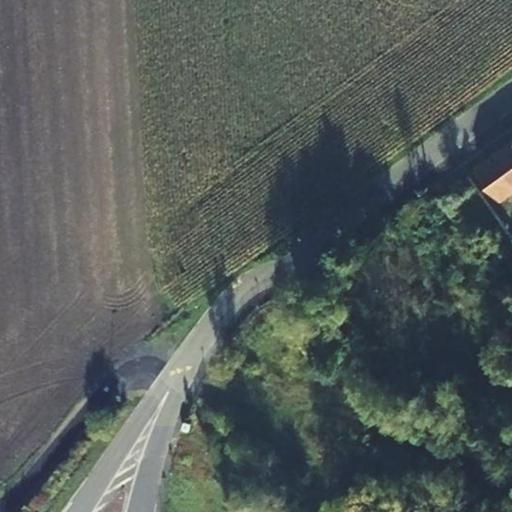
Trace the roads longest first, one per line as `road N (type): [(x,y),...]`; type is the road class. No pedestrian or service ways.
road 1 (unclassified): [(511,94),(263,276),(182,360),(159,405)]
road 2 (track): [(182,360),(146,358),(0,507)]
road 3 (unclassified): [(159,405),(83,511)]
